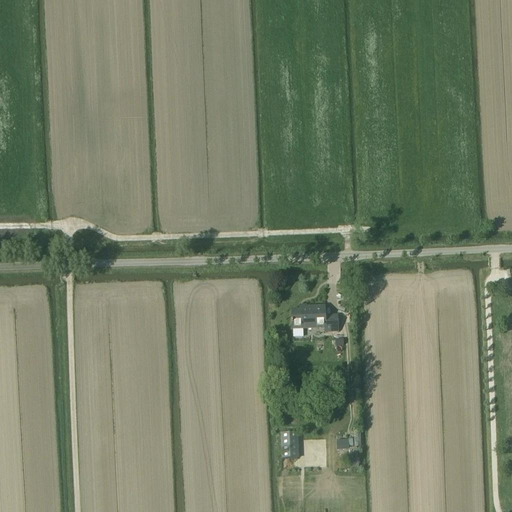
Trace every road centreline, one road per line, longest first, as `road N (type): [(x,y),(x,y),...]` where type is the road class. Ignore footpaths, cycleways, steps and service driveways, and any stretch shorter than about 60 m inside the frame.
road 1 (unclassified): [(0,266),(511,249)]
road 2 (track): [(77,511),(67,224),(0,226)]
road 3 (track): [(67,224),(118,238),(370,229)]
road 4 (track): [(15,0),(21,166),(33,225)]
